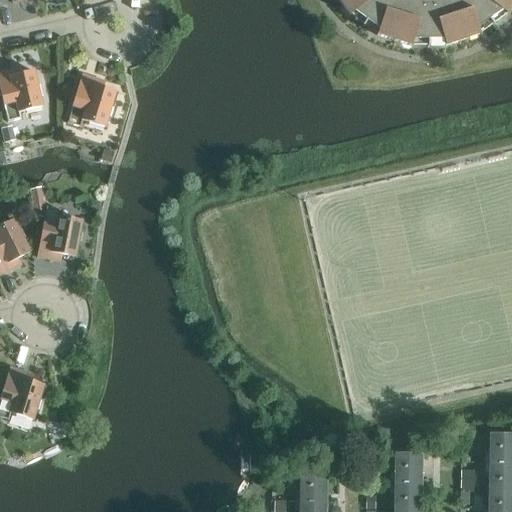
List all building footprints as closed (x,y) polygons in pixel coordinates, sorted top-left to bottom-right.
[(362,26),(363,27),(381,0),(341,0),(338,2),(349,17),(350,16),(350,15),(354,12),(366,21),(362,26)] [(377,36),(396,42),(407,0),(381,0),(363,27),(367,22),(379,30),(378,35),(377,35),(377,36)] [(407,0),(396,42),(411,47),(411,46),(411,45),(412,41),(427,41),(427,47),(428,47),(427,0),(407,0)] [(427,0),(428,47),(428,41),(443,41),(445,45),(444,45),(445,47),(462,41),(447,0),(427,0)] [(447,0),(462,41),(479,35),(478,34),(476,29),(488,21),(492,26),(493,26),(473,0),(447,0)] [(511,0),(473,0),(493,26),(493,25),(489,20),(501,11),(505,14),(506,15),(511,6),(511,0)] [(12,70),(0,72),(0,92),(7,123),(21,120),(19,113),(42,107),(40,97),(43,96),(40,85),(37,86),(34,72),(11,77),(9,71),(12,70)] [(97,81),(97,80),(81,75),(66,124),(80,128),(82,121),(104,128),(108,118),(110,118),(114,108),(111,107),(115,93),(93,86),(95,80),(97,81)] [(36,258),(53,261),(53,260),(50,260),(51,253),(75,258),(77,243),(80,244),(83,233),(80,232),(82,222),(59,218),(60,211),(46,208),(36,258)] [(0,275),(14,269),(13,268),(11,269),(8,264),(29,253),(23,240),(26,239),(21,229),(18,230),(13,221),(0,227),(0,275)] [(52,398),(41,394),(43,386),(21,379),(23,373),(25,374),(25,373),(9,368),(0,397),(0,418),(8,421),(10,414),(32,421),(34,416),(45,420),(52,398)] [(461,435),(477,435),(477,427),(461,426),(461,435)] [(485,452),(485,464),(511,464),(511,435),(490,435),(489,452),(485,452)] [(287,445),(287,460),(302,460),(302,445),(287,445)] [(368,460),(377,461),(377,450),(368,449),(368,460)] [(390,474),(390,483),(421,484),(421,455),(395,455),(394,474),(390,474)] [(316,459),(316,470),(324,470),(324,459),(316,459)] [(489,473),(488,492),(511,492),(511,464),(485,464),(484,473),(489,473)] [(460,488),(473,488),(478,488),(478,472),(461,472),(460,488)] [(295,493),(295,502),(326,503),(326,474),(300,474),(300,493),(295,493)] [(394,493),(394,511),(399,511),(420,511),(421,484),(390,483),(390,493),(394,493)] [(461,506),(469,507),(470,491),(461,491),(461,506)] [(484,511),(483,511),(511,511),(511,492),(488,492),(488,511),(484,511)] [(366,510),(376,511),(377,496),(367,496),(366,510)] [(299,511),(325,511),(326,503),(295,502),(295,511),(299,511)]
